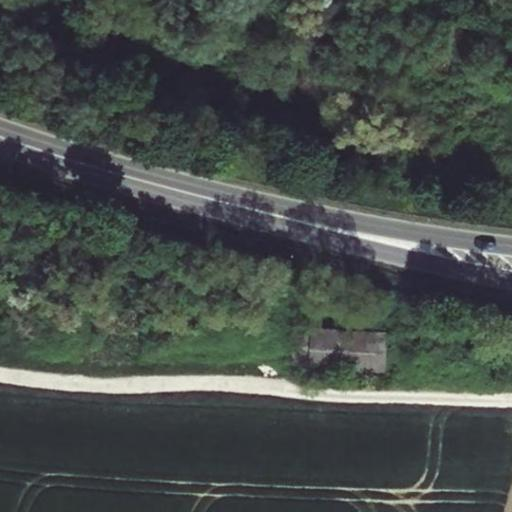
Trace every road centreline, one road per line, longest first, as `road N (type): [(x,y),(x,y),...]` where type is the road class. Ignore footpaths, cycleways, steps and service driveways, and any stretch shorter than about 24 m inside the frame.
road 1 (secondary): [(126,177),(511,280)]
road 2 (secondary): [(511,247),(126,177)]
road 3 (residential): [(303,393),(511,399)]
road 4 (secondary): [(0,136),(126,177)]
